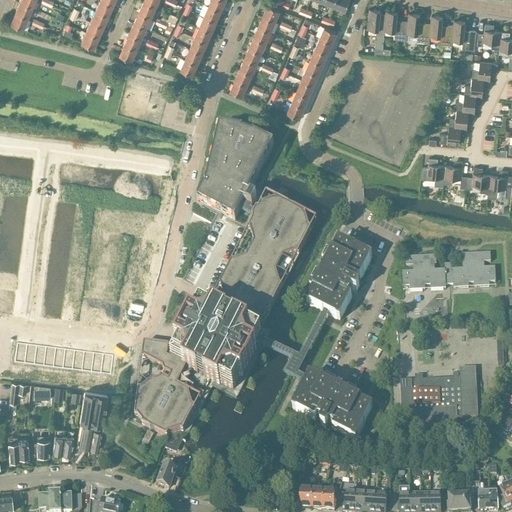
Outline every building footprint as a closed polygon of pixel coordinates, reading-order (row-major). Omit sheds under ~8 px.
[(99,0),(95,11),(107,16),(112,6),(99,0)] [(210,0),(208,5),(221,11),(226,0),(225,0),(210,0)] [(336,0),(334,5),(346,10),(349,0),(336,0)] [(139,12),(151,18),(156,7),(143,1),(139,12)] [(15,13),(27,18),(32,8),(19,2),(15,13)] [(263,15),(275,21),(280,10),(268,4),(263,15)] [(204,16),(216,21),(221,11),(208,5),(204,16)] [(383,42),(385,31),(384,31),(386,13),(380,13),(381,10),(369,8),(367,29),(377,30),(376,42),(383,42)] [(406,40),(407,33),(408,20),(402,20),(402,21),(396,20),(397,11),(386,10),(386,13),(384,31),(385,31),(395,32),(394,39),(406,40)] [(90,21),(103,27),(107,16),(95,11),(90,21)] [(134,23),(147,28),(151,18),(139,12),(134,23)] [(10,24),(22,29),(27,18),(15,13),(10,24)] [(429,43),(430,35),(431,23),(430,23),(425,22),(424,23),(419,23),(420,14),(409,13),(408,20),(407,33),(417,34),(417,41),(429,43)] [(258,26),(271,31),(275,21),(263,15),(258,26)] [(452,45),(452,40),(453,25),(447,25),(447,26),(442,25),(443,16),(431,15),(430,23),(431,23),(430,35),(440,37),(439,44),(452,45)] [(199,26),(212,32),(216,21),(204,16),(199,26)] [(462,48),(474,50),(476,30),(470,29),(469,31),(464,30),(465,21),(454,20),(453,25),(452,40),(462,41),(462,48)] [(85,32),(98,37),(103,27),(90,21),(85,32)] [(129,33),(142,39),(147,28),(134,23),(129,33)] [(491,48),(499,49),(501,31),(493,30),(494,27),(490,26),(490,24),(485,23),(484,33),(478,33),(477,45),(483,45),(483,42),(491,42),(491,48)] [(194,37),(207,43),(212,32),(199,26),(194,37)] [(253,36),(266,42),(271,31),(258,26),(253,36)] [(320,37),(332,43),(337,32),(324,26),(320,37)] [(507,56),(511,56),(511,38),(509,38),(510,35),(506,34),(506,32),(501,31),(499,49),(507,50),(507,56)] [(80,43),(93,48),(98,37),(85,32),(80,43)] [(125,44),(137,49),(142,39),(129,33),(125,44)] [(249,47),(261,53),(266,42),(253,36),(249,47)] [(190,48),(203,53),(207,43),(194,37),(190,48)] [(315,48),(328,53),(332,43),(320,37),(315,48)] [(120,55),(132,60),(137,49),(125,44),(120,55)] [(244,58),(257,63),(261,53),(249,47),(244,58)] [(185,58),(198,64),(203,53),(190,48),(185,58)] [(310,58),(323,64),(328,53),(315,48),(310,58)] [(180,69),(193,75),(198,64),(185,58),(180,69)] [(239,68),(252,74),(257,63),(244,58),(239,68)] [(306,69),(318,74),(323,64),(310,58),(306,69)] [(473,69),(472,78),(490,79),(491,71),(494,72),(495,68),(497,68),(498,63),(480,61),(479,70),(473,69)] [(235,79),(247,84),(252,74),(239,68),(235,79)] [(301,80),(314,85),(318,74),(306,69),(301,80)] [(465,85),(464,94),(482,96),(483,87),(487,88),(487,84),(489,84),(490,79),(472,78),(471,85),(465,85)] [(230,90),(243,95),(247,84),(235,79),(230,90)] [(296,90),(309,96),(314,85),(301,80),(296,90)] [(292,101),(304,106),(309,96),(296,90),(292,101)] [(457,101),(456,110),(475,112),(475,104),(479,104),(479,100),(482,101),(482,96),(464,94),(463,102),(457,101)] [(287,112),(300,117),(304,106),(292,101),(287,112)] [(450,117),(449,126),(467,128),(468,120),(471,120),(472,116),(474,117),(475,112),(456,110),(455,118),(450,117)] [(206,183),(198,199),(204,201),(202,204),(217,212),(219,209),(228,214),(227,217),(235,221),(240,212),(244,204),(247,205),(246,205),(251,208),(252,209),(257,200),(248,195),(254,184),(255,184),(256,182),(255,182),(267,159),(267,160),(268,158),(268,157),(274,145),(253,135),(252,136),(243,132),(243,131),(220,126),(206,183)] [(441,142),(459,144),(460,136),(463,136),(464,132),(466,133),(467,128),(449,126),(448,134),(442,133),(441,142)] [(2,156),(0,173),(0,175),(10,177),(12,158),(10,157),(2,156)] [(443,186),(443,183),(445,165),(437,164),(438,161),(434,160),(434,158),(429,157),(428,167),(422,167),(421,178),(435,180),(434,185),(443,186)] [(12,158),(10,177),(20,178),(22,159),(21,159),(12,158)] [(22,159),(20,178),(31,180),(33,160),(32,160),(22,159)] [(460,187),(466,188),(467,176),(461,175),(463,161),(458,160),(457,163),(454,162),(453,166),(445,165),(443,183),(452,184),(453,178),(461,179),(460,187)] [(59,164),(57,183),(68,184),(70,165),(59,164)] [(70,165),(68,184),(78,186),(80,166),(70,165)] [(80,166),(78,186),(88,187),(90,168),(89,168),(80,166)] [(480,192),(488,193),(490,175),(482,174),(483,170),(479,170),(479,167),(474,167),(473,177),(467,176),(466,188),(472,189),(472,185),(480,186),(480,192)] [(90,168),(88,187),(98,188),(100,169),(99,169),(90,168)] [(100,169),(98,188),(108,190),(111,170),(109,170),(100,169)] [(111,170),(108,190),(118,191),(121,172),(119,171),(111,170)] [(504,197),(511,198),(511,186),(506,185),(508,170),(503,170),(502,172),(499,172),(498,175),(490,175),(488,193),(497,194),(498,188),(505,188),(504,197)] [(121,172),(118,191),(128,192),(131,173),(130,173),(121,172)] [(131,173),(128,192),(138,194),(141,174),(140,174),(131,173)] [(141,174),(138,194),(149,195),(151,176),(150,176),(141,174)] [(151,176),(149,195),(159,196),(162,177),(160,177),(151,176)] [(142,425),(167,438),(169,435),(181,432),(183,433),(196,409),(193,408),(189,395),(194,386),(187,383),(192,371),(219,385),(220,383),(233,390),(240,377),(242,378),(257,349),(255,348),(254,347),(247,331),(248,329),(249,326),(242,322),(245,316),(249,318),(250,315),(254,317),(264,322),(270,312),(286,281),(280,268),(287,256),(301,252),(317,221),(266,195),(259,210),(256,211),(254,214),(252,218),(253,221),(248,231),(214,296),(233,306),(231,309),(235,311),(232,317),(218,310),(217,312),(198,302),(199,304),(193,316),(190,315),(176,344),(178,345),(175,348),(170,360),(167,359),(169,348),(144,344),(142,358),(163,369),(164,373),(160,380),(156,382),(153,380),(151,383),(141,390),(138,390),(135,417),(138,417),(143,424),(142,425)] [(7,196),(6,204),(24,206),(25,206),(26,198),(25,198),(7,196)] [(57,202),(55,212),(58,212),(75,214),(76,205),(57,202)] [(6,204),(5,211),(23,214),(24,214),(25,206),(24,206),(6,204)] [(244,204),(240,212),(244,213),(243,214),(244,214),(247,215),(247,216),(248,216),(252,218),(254,214),(250,212),(250,211),(251,208),(246,205),(247,205),(244,204)] [(5,211),(4,219),(23,222),(24,214),(23,214),(5,211)] [(55,212),(54,221),(70,224),(73,224),(75,214),(58,212),(55,212)] [(4,219),(3,227),(21,229),(22,229),(23,222),(4,219)] [(54,222),(53,231),(69,233),(72,233),(73,224),(70,224),(54,221),(54,222)] [(3,227),(2,235),(20,237),(21,237),(22,229),(21,229),(3,227)] [(53,231),(52,241),(54,241),(71,243),(72,233),(69,233),(53,231)] [(82,295),(79,322),(124,328),(128,308),(141,311),(158,240),(135,234),(131,248),(130,247),(128,254),(130,254),(128,262),(126,261),(125,268),(126,268),(124,276),(123,275),(121,282),(123,282),(121,290),(119,289),(118,296),(119,296),(118,303),(112,302),(113,299),(100,298),(82,295)] [(2,235),(1,242),(20,245),(21,237),(20,237),(2,235)] [(52,241),(50,250),(70,253),(71,243),(54,241),(52,241)] [(1,243),(0,250),(19,253),(20,245),(1,242),(1,243)] [(325,314),(340,322),(352,299),(346,296),(349,290),(357,294),(360,289),(362,290),(366,286),(364,284),(361,281),(372,259),(339,242),(333,255),(330,253),(323,266),(326,268),(320,279),(317,278),(310,291),(313,293),(307,305),(325,314)] [(0,250),(0,258),(18,260),(19,253),(0,250)] [(50,250),(49,260),(64,261),(68,262),(70,253),(50,250)] [(474,288),(489,288),(489,284),(496,283),(495,269),(484,270),(484,264),(491,263),(490,255),(460,256),(461,265),(463,265),(463,271),(434,272),(434,266),(436,266),(436,257),(406,259),(406,267),(413,267),(414,273),(402,274),(403,288),(410,288),(410,292),(425,291),(425,287),(431,287),(431,291),(446,290),(446,286),(453,285),(453,289),(468,289),(468,285),(474,284),(474,288)] [(0,265),(17,268),(18,260),(0,258),(0,265)] [(49,260),(48,269),(64,271),(67,272),(68,262),(64,261),(49,260)] [(0,274),(16,277),(17,268),(0,265),(0,274)] [(48,269),(47,279),(66,281),(67,272),(64,271),(48,269)] [(47,279),(45,288),(63,290),(65,291),(66,281),(47,279)] [(46,288),(44,298),(61,300),(63,300),(65,291),(63,290),(45,288),(46,288)] [(6,293),(3,312),(13,314),(14,310),(16,295),(6,293)] [(44,298),(43,307),(59,309),(62,310),(63,300),(61,300),(44,298)] [(43,307),(42,317),(61,320),(62,310),(59,309),(43,307)] [(289,360),(293,362),(286,376),(299,383),(298,383),(299,384),(299,383),(302,384),(298,392),(297,392),(296,393),(297,393),(296,396),(299,398),(307,382),(306,381),(306,382),(301,379),(302,379),(301,378),(301,379),(297,377),(306,360),(307,359),(306,359),(312,347),(313,347),(313,346),(319,334),(320,334),(320,333),(326,321),(326,322),(327,321),(326,321),(328,316),(325,314),(322,319),(322,318),(321,319),(322,319),(316,331),(315,331),(315,332),(309,344),(308,345),(309,345),(302,357),(301,358),(302,358),(300,361),(291,357),(291,356),(290,356),(265,343),(261,341),(259,345),(263,347),(262,347),(263,348),(263,347),(288,360),(289,361),(289,360)] [(14,362),(24,364),(27,344),(17,343),(14,362)] [(27,344),(24,364),(34,365),(36,346),(27,344)] [(36,346),(34,365),(43,366),(46,347),(36,346)] [(46,347),(43,366),(53,367),(55,348),(46,347)] [(55,348),(53,367),(62,369),(65,349),(55,348)] [(65,349),(62,369),(72,370),(74,351),(74,350),(65,349)] [(74,351),(72,370),(82,371),(84,352),(74,351)] [(84,352),(82,371),(91,372),(94,353),(93,353),(84,352)] [(94,353),(91,372),(101,373),(103,354),(102,354),(94,353)] [(103,354),(101,373),(111,375),(113,356),(112,355),(103,354)] [(402,411),(402,427),(458,424),(457,414),(462,414),(462,419),(478,419),(476,369),(459,370),(460,379),(458,379),(458,376),(453,376),(453,379),(411,381),(413,410),(402,411)] [(333,431),(356,443),(373,409),(360,403),(362,400),(348,393),(347,396),(335,390),(337,387),(323,381),(322,384),(309,377),(300,396),(293,411),(316,422),(318,417),(324,420),(321,427),(326,430),(330,422),(336,425),(333,431)] [(9,402),(16,403),(18,383),(12,382),(9,402)] [(17,393),(25,394),(26,384),(19,383),(17,393)] [(54,399),(62,400),(63,389),(55,388),(54,399)] [(93,424),(102,425),(107,396),(84,392),(79,422),(82,422),(93,424)] [(511,412),(501,406),(492,421),(507,434),(511,425),(511,412)] [(78,447),(89,449),(93,424),(82,422),(78,447)] [(89,449),(98,450),(102,425),(93,424),(89,449)] [(142,444),(148,447),(154,436),(148,432),(142,444)] [(52,454),(61,454),(64,435),(54,434),(52,454)] [(61,454),(71,455),(73,436),(64,435),(61,454)] [(17,442),(19,459),(29,458),(27,439),(17,440),(17,442)] [(36,439),(36,456),(49,456),(49,439),(36,439)] [(7,443),(9,462),(19,462),(19,459),(17,442),(7,443)] [(157,484),(169,489),(176,473),(164,468),(157,484)] [(500,502),(503,509),(504,509),(507,508),(507,507),(510,506),(511,505),(511,498),(511,497),(511,496),(509,489),(500,492),(504,500),(500,502)] [(410,511),(410,497),(410,491),(400,491),(399,497),(399,511),(410,511)] [(39,497),(39,511),(80,511),(82,510),(81,495),(61,496),(61,495),(57,492),(53,492),(50,495),(50,497),(39,497)] [(299,510),(312,511),(313,493),(301,492),(299,510)] [(312,511),(323,511),(324,494),(313,493),(312,511)] [(323,511),(330,511),(334,511),(336,495),(324,494),(323,511)] [(349,511),(355,511),(356,495),(346,494),(344,511),(347,511),(348,511),(349,511)] [(0,511),(11,511),(12,511),(11,495),(0,496),(0,511)] [(365,511),(366,495),(356,495),(355,511),(365,511)] [(375,511),(377,496),(366,495),(365,511),(375,511)] [(478,495),(478,511),(485,511),(490,511),(489,495),(478,495)] [(489,495),(490,511),(498,511),(497,495),(489,495)] [(385,511),(387,497),(377,496),(375,511),(385,511)] [(430,511),(430,496),(420,497),(420,511),(430,511)] [(440,511),(441,496),(430,496),(430,511),(440,511)] [(448,505),(448,511),(470,511),(470,505),(472,505),(471,496),(448,498),(449,505),(448,505)] [(410,497),(410,511),(420,511),(420,497),(410,497)] [(122,511),(124,507),(121,506),(121,505),(102,501),(99,511),(122,511)]
